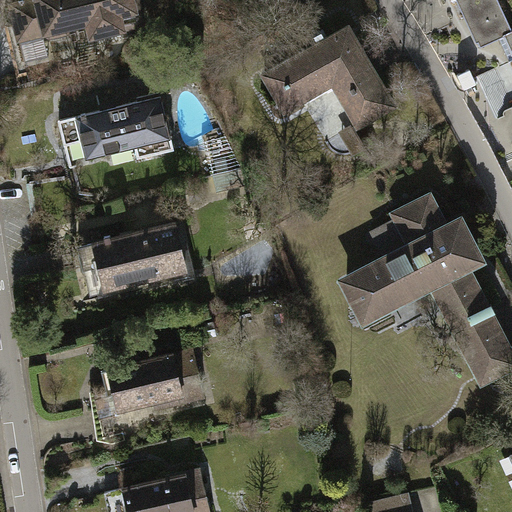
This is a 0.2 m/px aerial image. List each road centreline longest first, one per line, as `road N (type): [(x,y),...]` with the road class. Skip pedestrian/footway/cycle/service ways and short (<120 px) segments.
road 1 (residential): [(386,0),(511,225)]
road 2 (residential): [(0,279),(34,511)]
